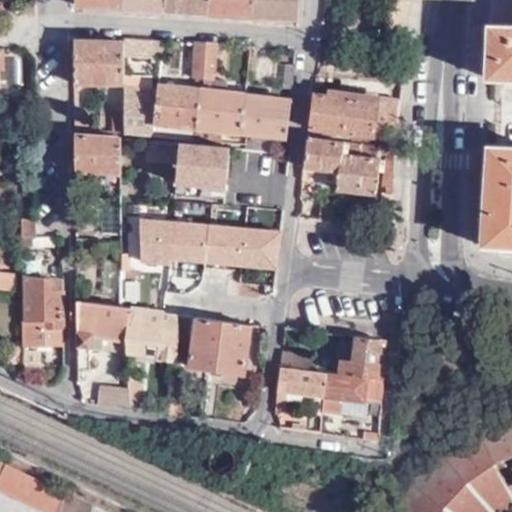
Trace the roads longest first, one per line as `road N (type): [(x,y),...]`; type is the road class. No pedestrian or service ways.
road 1 (residential): [(59,24),(63,402)]
road 2 (residential): [(442,0),(434,21),(429,275)]
road 3 (residential): [(59,24),(306,43)]
road 4 (residential): [(260,432),(383,446),(389,339)]
road 5 (residential): [(279,268),(306,43)]
road 6 (residential): [(63,402),(260,432)]
road 7 (residential): [(260,432),(279,268)]
road 8 (residential): [(279,268),(392,280),(429,275)]
